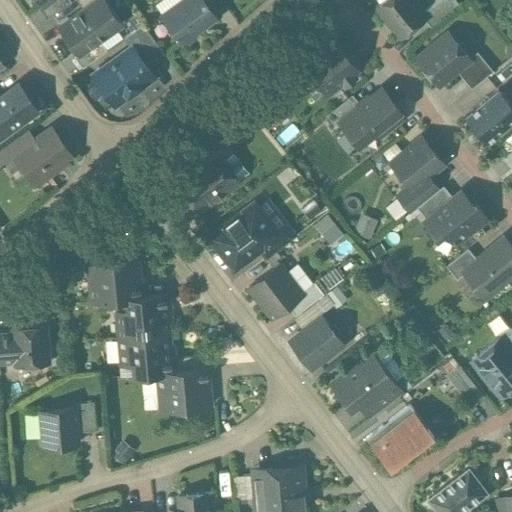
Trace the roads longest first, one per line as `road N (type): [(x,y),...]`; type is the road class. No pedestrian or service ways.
road 1 (residential): [(114,157),(300,401)]
road 2 (residential): [(300,401),(238,441),(26,511)]
road 3 (residential): [(511,209),(344,0)]
road 4 (residential): [(114,157),(296,0)]
road 5 (residential): [(0,0),(114,157)]
road 6 (residential): [(381,504),(459,444),(511,422)]
road 7 (residential): [(114,157),(0,255)]
road 8 (residential): [(300,401),(381,504)]
